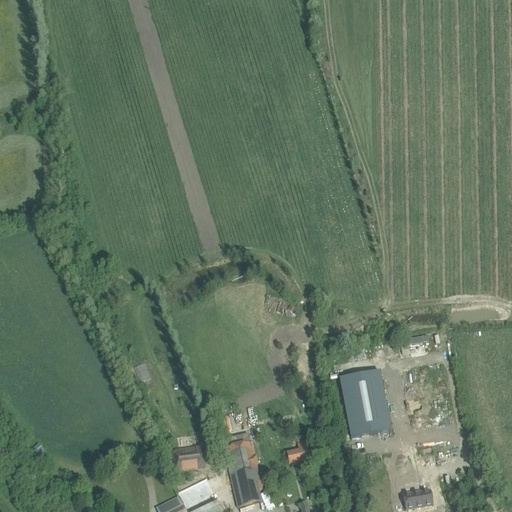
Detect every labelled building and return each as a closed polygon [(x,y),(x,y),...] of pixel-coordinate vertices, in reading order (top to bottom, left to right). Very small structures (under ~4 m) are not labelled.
[(379,373),(339,380),(351,440),(390,432),(379,373)] [(252,443),(224,450),(238,509),(261,504),(256,483),(261,482),(252,443)] [(202,448),(172,452),(175,472),(204,468),(202,448)] [(223,511),(209,483),(179,497),(186,511),(223,511)] [(76,492),(73,488),(65,493),(68,498),(76,492)] [(460,488),(432,494),(436,510),(463,504),(460,488)] [(186,511),(179,498),(156,509),(157,511),(186,511)]
